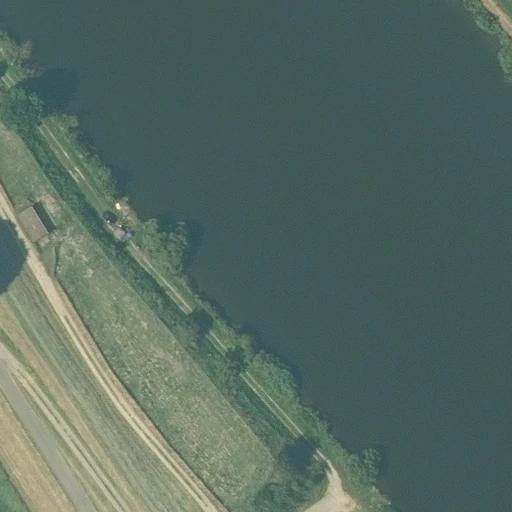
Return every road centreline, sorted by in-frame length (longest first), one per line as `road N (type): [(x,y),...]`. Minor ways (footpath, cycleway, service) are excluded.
road 1 (track): [(0,204),(118,399),(209,511)]
road 2 (track): [(123,511),(2,361)]
road 3 (unclassified): [(95,511),(0,357)]
